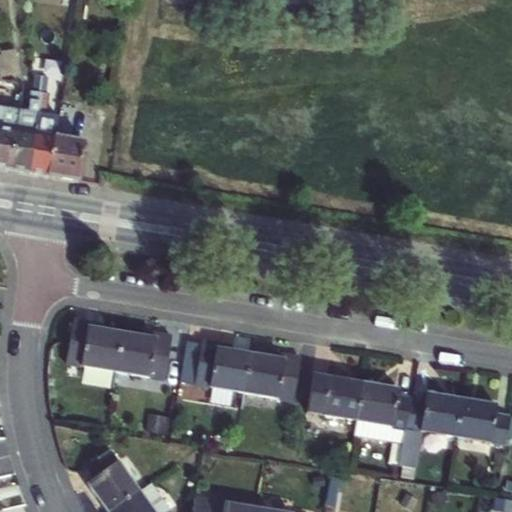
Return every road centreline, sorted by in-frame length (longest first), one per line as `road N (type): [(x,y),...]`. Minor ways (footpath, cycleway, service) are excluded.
road 1 (residential): [(511,356),(32,279)]
road 2 (primary): [(42,223),(511,299)]
road 3 (primary): [(511,277),(47,199)]
road 4 (residential): [(51,511),(19,387),(32,279)]
